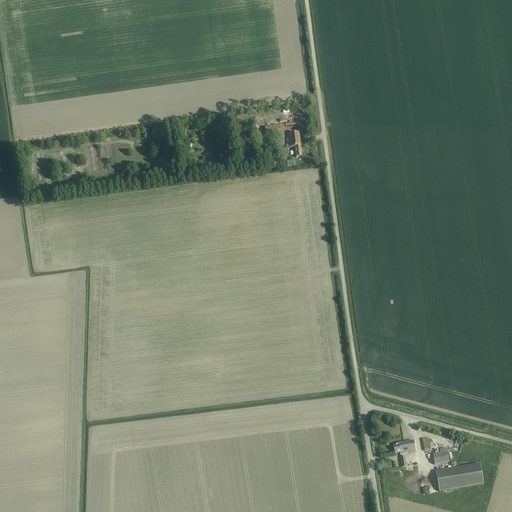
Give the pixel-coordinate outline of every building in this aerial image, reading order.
[(279,126),(265,128),(266,137),(280,135),(286,129),(299,127),(299,123),(298,120),(289,121),(289,124),(285,124),(279,125),(279,126)] [(296,157),(302,156),(298,133),(288,135),(290,148),(293,147),(293,149),(295,149),(296,157)] [(430,450),(428,438),(422,439),(424,451),(430,450)] [(406,467),(404,454),(415,452),(413,441),(398,444),(398,445),(393,446),(394,454),(399,453),(402,468),(406,467)] [(432,455),(434,465),(449,463),(447,453),(432,455)] [(435,472),(439,492),(483,484),(480,464),(435,472)]
